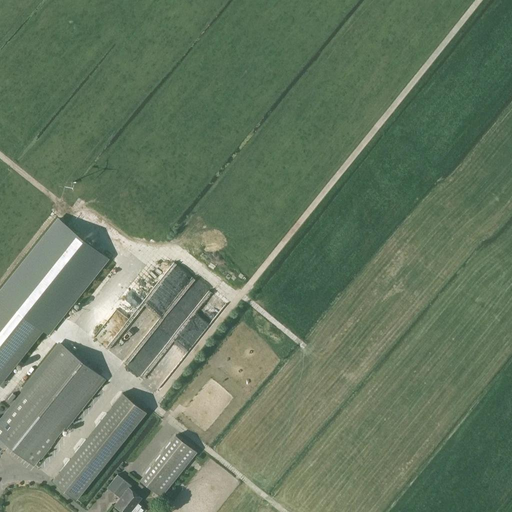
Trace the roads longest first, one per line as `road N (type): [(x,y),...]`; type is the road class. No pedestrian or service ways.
road 1 (track): [(479,0),(155,400),(286,511)]
road 2 (track): [(0,155),(135,262),(81,328),(82,345),(242,477)]
road 3 (track): [(120,376),(41,471),(0,477)]
